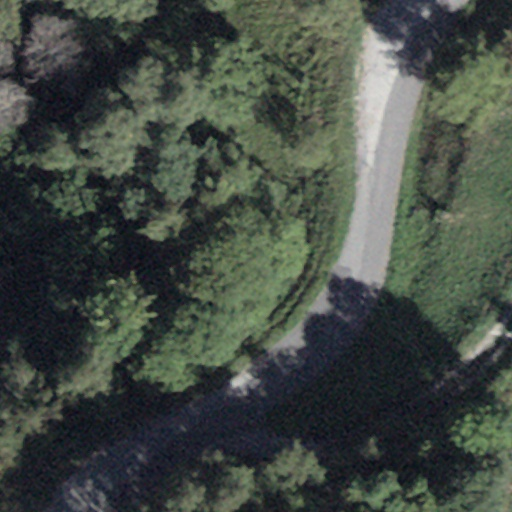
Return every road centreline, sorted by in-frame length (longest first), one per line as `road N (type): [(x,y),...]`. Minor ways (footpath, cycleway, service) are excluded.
road 1 (unclassified): [(444,0),(382,122),(367,230),(343,300),(294,357),(175,440),(91,511)]
road 2 (track): [(210,417),(219,429),(280,446),(346,445),(474,363),(511,314)]
